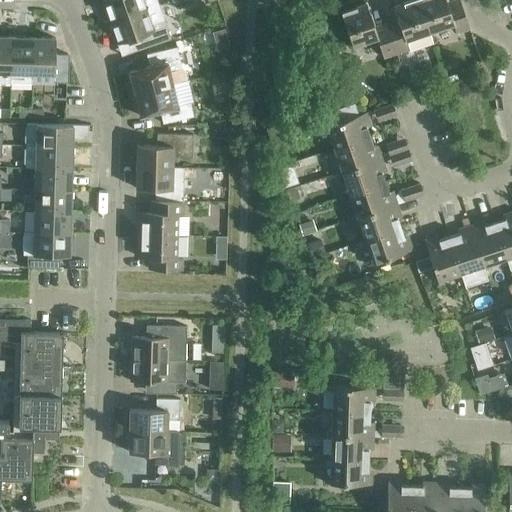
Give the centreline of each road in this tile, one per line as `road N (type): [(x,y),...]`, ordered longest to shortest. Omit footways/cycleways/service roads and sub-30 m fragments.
road 1 (residential): [(96,511),(109,123),(66,0)]
road 2 (residential): [(511,175),(457,192),(441,187),(410,101)]
